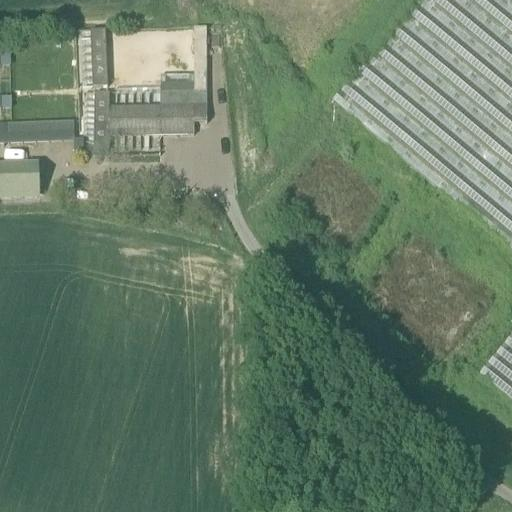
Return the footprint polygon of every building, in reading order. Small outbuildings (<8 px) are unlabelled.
[(511,0),(419,0),(332,105),(511,255),(511,338),(479,378),(511,405),(511,0)] [(193,31),(194,95),(206,95),(206,30),(193,31)] [(105,33),(90,34),(92,90),(108,90),(105,33)] [(206,96),(207,95),(206,95),(194,95),(185,96),(185,86),(162,86),(162,95),(158,96),(159,109),(107,108),(106,95),(92,95),(92,138),(75,139),(75,157),(108,157),(108,138),(163,139),(163,147),(197,147),(197,142),(203,137),(207,137),(206,96)] [(0,143),(75,143),(75,139),(75,124),(0,125),(0,143)] [(0,201),(40,201),(38,165),(31,165),(31,148),(6,149),(6,165),(0,165),(0,201)]
